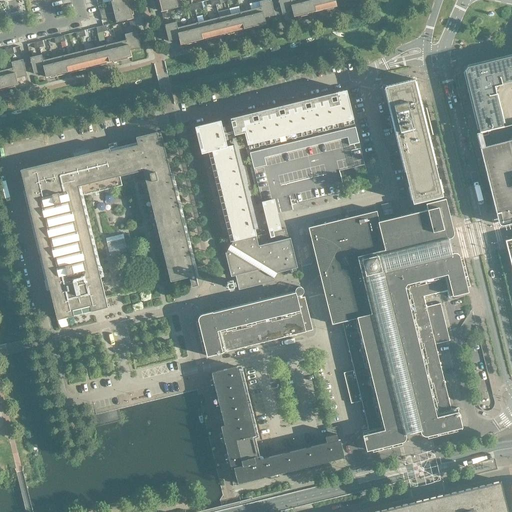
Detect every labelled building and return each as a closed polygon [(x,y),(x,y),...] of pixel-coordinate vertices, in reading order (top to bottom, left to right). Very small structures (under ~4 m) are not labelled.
[(128,0),(114,0),(111,1),(114,11),(132,7),(130,0),(128,0)] [(178,7),(176,0),(160,0),(157,1),(159,8),(161,8),(162,11),(178,7)] [(275,15),(271,0),(264,0),(259,1),(261,7),(263,18),(264,18),(275,15)] [(278,0),(282,13),(292,11),(293,10),(290,0),(278,0)] [(305,15),(301,0),(290,0),(293,10),(292,11),(294,16),(297,16),(298,17),(305,15)] [(315,11),(312,0),(301,0),(305,15),(313,14),(312,12),(315,11)] [(326,10),(323,0),(312,0),(315,11),(318,10),(319,12),(326,10)] [(337,6),(335,0),(323,0),(326,10),(334,8),(333,7),(337,6)] [(134,14),(132,7),(114,11),(116,22),(133,18),(132,15),(134,14)] [(263,18),(261,7),(251,10),(255,28),(263,26),(262,24),(266,23),(264,18),(263,18)] [(255,28),(251,10),(240,12),(244,29),(247,28),(248,30),(255,28)] [(244,29),(240,12),(230,15),(234,33),(242,31),(241,29),(244,29)] [(234,33),(230,15),(219,17),(223,34),(226,33),(227,35),(234,33)] [(223,34),(219,17),(208,20),(213,38),(220,36),(220,35),(223,34)] [(175,20),(176,22),(179,39),(180,44),(184,44),(184,45),(192,43),(187,25),(181,27),(179,19),(175,20)] [(213,38),(208,20),(198,23),(202,39),(205,38),(205,40),(213,38)] [(179,39),(176,22),(164,25),(168,41),(179,39)] [(202,39),(198,23),(187,25),(192,43),(199,42),(199,40),(202,39)] [(120,34),(122,41),(127,40),(130,50),(140,48),(136,31),(125,34),(125,32),(120,34)] [(127,40),(122,41),(116,42),(121,60),(128,59),(128,57),(131,56),(130,50),(127,40)] [(121,60),(116,42),(106,45),(110,61),(113,61),(113,62),(121,60)] [(110,61),(106,45),(95,47),(100,66),(107,64),(107,62),(110,61)] [(100,66),(95,47),(85,50),(89,66),(92,65),(92,67),(100,66)] [(89,66),(85,50),(74,52),(78,71),(86,69),(85,67),(89,66)] [(78,71),(74,52),(63,55),(67,71),(70,71),(71,73),(78,71)] [(41,54),(30,57),(34,74),(44,71),(42,60),(43,60),(41,54)] [(511,54),(511,55),(496,59),(479,63),(468,65),(468,66),(468,67),(465,72),(464,72),(465,79),(469,92),(473,112),(478,129),(479,129),(479,133),(503,127),(503,126),(502,123),(503,123),(499,106),(494,86),(502,84),(511,81),(511,54)] [(67,71),(63,55),(53,58),(57,76),(65,74),(64,72),(67,71)] [(57,76),(53,58),(43,60),(42,60),(44,71),(46,77),(49,76),(50,78),(57,76)] [(27,75),(23,59),(11,62),(13,68),(15,78),(17,78),(27,75)] [(15,78),(13,68),(3,70),(7,88),(15,86),(14,85),(18,84),(17,78),(15,78)] [(408,81),(384,87),(391,113),(392,116),(394,126),(397,125),(398,133),(396,133),(396,135),(397,135),(398,141),(399,146),(413,203),(425,200),(443,196),(441,189),(440,189),(438,182),(439,182),(428,136),(426,129),(421,109),(414,79),(408,81)] [(353,119),(346,90),(230,118),(231,121),(229,121),(234,144),(227,146),(220,120),(204,125),(198,126),(205,152),(212,151),(234,241),(256,235),(255,229),(257,228),(234,135),(244,132),(247,145),(248,144),(262,203),(274,200),(277,213),(293,210),(292,205),(294,204),(297,204),(345,192),(342,183),(339,171),(364,165),(360,148),(360,145),(359,143),(355,127),(353,119)] [(157,132),(136,137),(138,145),(110,152),(109,148),(21,170),(43,262),(55,310),(57,319),(108,307),(105,297),(103,288),(100,276),(80,196),(122,185),(120,176),(127,174),(127,170),(135,168),(136,172),(143,170),(148,191),(152,190),(154,198),(150,199),(154,215),(158,214),(160,223),(156,223),(160,240),(164,239),(166,247),(162,248),(166,264),(170,263),(172,272),(168,272),(171,281),(189,276),(192,286),(198,285),(196,277),(199,277),(173,173),(171,174),(161,136),(158,137),(157,132)] [(247,145),(244,132),(234,135),(257,228),(255,229),(256,235),(258,245),(275,241),(274,237),(270,238),(269,232),(261,203),(262,203),(248,144),(247,145)] [(511,139),(508,140),(478,148),(497,222),(511,218),(511,139)] [(453,232),(445,199),(426,203),(428,210),(379,222),(376,211),(309,228),(317,263),(319,270),(320,275),(322,284),(332,324),(342,321),(354,370),(343,373),(351,403),(361,400),(369,429),(362,431),(367,450),(402,442),(403,441),(404,441),(404,440),(405,440),(405,439),(406,438),(406,437),(406,436),(406,435),(364,265),(363,259),(426,244),(427,245),(434,243),(435,241),(449,238),(450,238),(451,237),(452,236),(453,235),(453,234),(453,233),(453,232)] [(281,229),(277,213),(274,200),(262,203),(261,203),(269,232),(281,229)] [(285,228),(281,229),(269,232),(270,238),(274,237),(275,241),(258,245),(256,235),(234,241),(223,243),(231,276),(235,275),(239,290),(277,280),(281,275),(280,272),(297,267),(290,238),(288,238),(285,228)] [(393,269),(457,254),(453,246),(447,233),(317,263),(320,275),(322,284),(362,274),(401,436),(418,432),(431,429),(393,269)] [(453,253),(442,255),(381,270),(420,432),(421,433),(421,434),(422,434),(423,435),(424,436),(426,436),(427,436),(442,432),(462,427),(457,408),(451,409),(435,344),(449,341),(440,303),(426,307),(423,296),(447,290),(449,296),(468,292),(460,256),(459,255),(458,254),(457,254),(456,253),(455,253),(454,253),(453,253)] [(295,291),(262,300),(202,314),(201,314),(200,315),(200,316),(199,317),(199,318),(198,318),(198,320),(207,356),(313,330),(304,297),(301,298),(300,295),(303,292),(303,291),(303,290),(303,289),(302,289),(302,288),(301,287),(300,287),(299,287),(298,287),(297,287),(297,288),(296,288),(295,290),(295,291)] [(238,371),(236,366),(211,372),(224,425),(221,426),(231,469),(238,467),(238,470),(235,471),(238,483),(344,457),(341,442),(261,461),(255,438),(259,437),(243,370),(238,371)] [(338,433),(337,426),(326,429),(328,436),(325,437),(327,443),(338,440),(336,433),(338,433)] [(507,511),(502,488),(500,481),(374,511),(507,511)]
